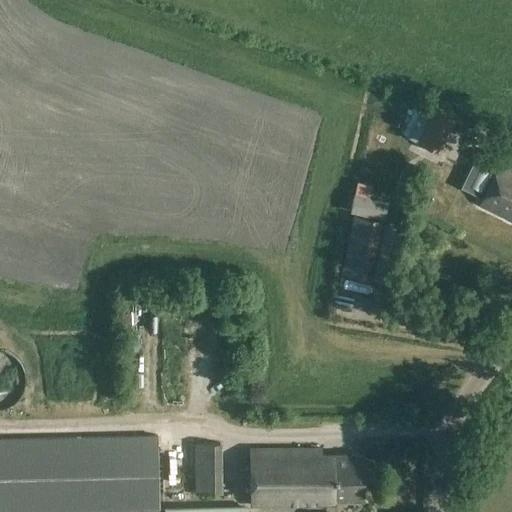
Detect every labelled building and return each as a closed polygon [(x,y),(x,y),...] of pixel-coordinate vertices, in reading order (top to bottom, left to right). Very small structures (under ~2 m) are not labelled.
[(419,142),(439,152),(448,132),(428,123),(419,142)] [(511,169),(500,163),(480,204),(511,220),(511,169)] [(145,322),(143,337),(161,339),(163,325),(145,322)] [(0,511),(160,511),(159,434),(0,436),(0,511)] [(195,444),(195,494),(220,494),(220,444),(195,444)] [(335,500),(363,499),(363,455),(321,455),(321,450),(250,450),(250,506),(335,505),(335,500)]
